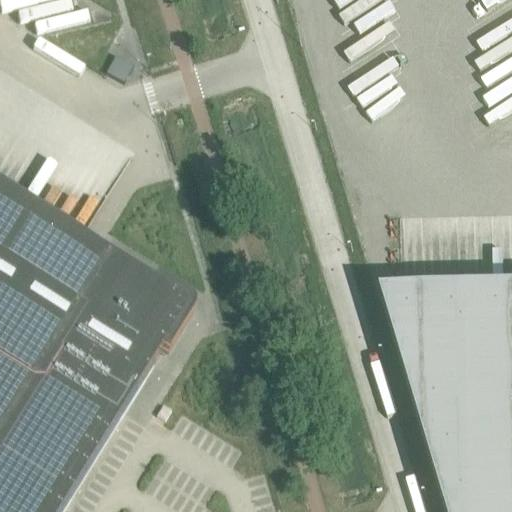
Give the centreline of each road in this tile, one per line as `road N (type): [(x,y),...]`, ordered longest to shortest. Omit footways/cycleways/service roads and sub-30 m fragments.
road 1 (unclassified): [(255,0),(406,511)]
road 2 (unknown): [(431,185),(394,181),(356,160),(328,120),(306,0)]
road 3 (unknown): [(422,0),(431,185)]
